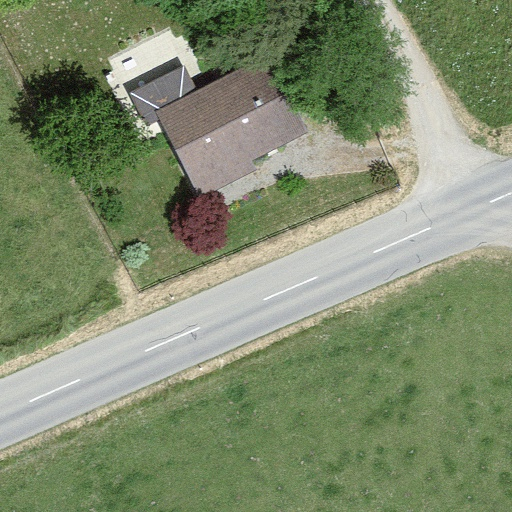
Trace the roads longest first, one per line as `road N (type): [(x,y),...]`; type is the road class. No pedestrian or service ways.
road 1 (tertiary): [(511,193),(0,412)]
road 2 (track): [(381,0),(496,199),(511,213)]
